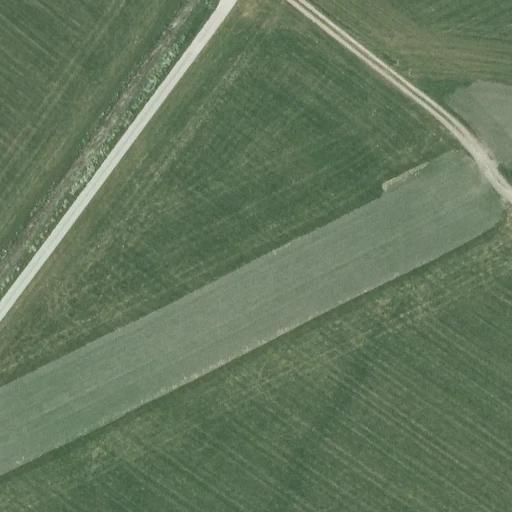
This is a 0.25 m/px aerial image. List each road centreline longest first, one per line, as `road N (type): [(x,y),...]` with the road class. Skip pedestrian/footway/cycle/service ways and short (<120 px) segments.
road 1 (track): [(0,309),(228,0)]
road 2 (track): [(511,197),(452,122),(294,0)]
